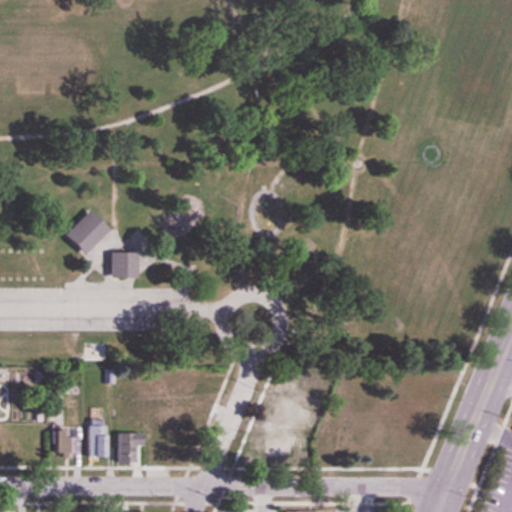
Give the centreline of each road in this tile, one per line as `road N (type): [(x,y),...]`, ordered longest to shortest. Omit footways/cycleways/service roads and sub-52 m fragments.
road 1 (residential): [(447,491),(0,486)]
road 2 (residential): [(192,511),(247,377),(250,286)]
road 3 (secondary): [(511,331),(438,511)]
